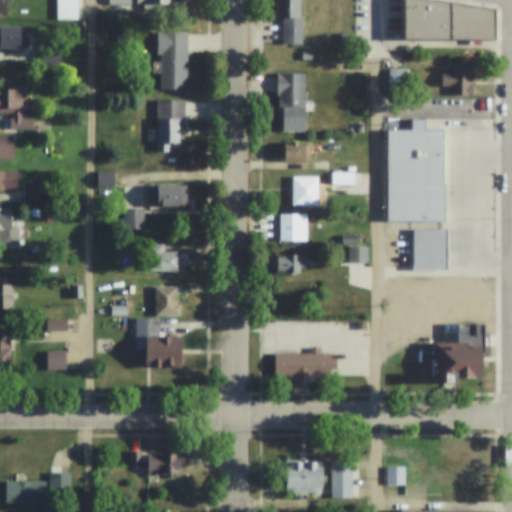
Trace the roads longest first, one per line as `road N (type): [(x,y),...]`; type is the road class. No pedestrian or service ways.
road 1 (residential): [(240,511),(240,0)]
road 2 (residential): [(511,420),(0,420)]
